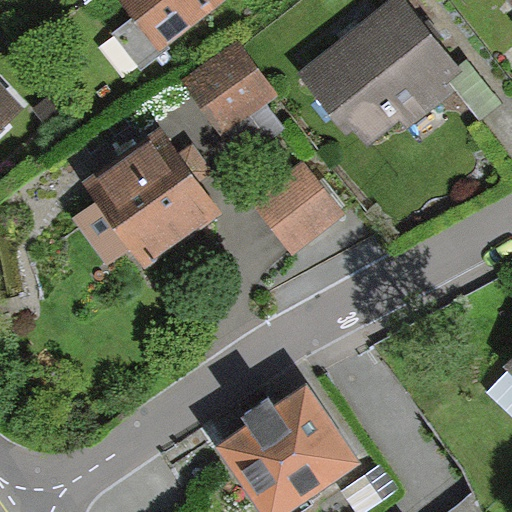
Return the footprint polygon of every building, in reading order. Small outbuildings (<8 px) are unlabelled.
[(116,0),(150,44),(208,0),(116,0)] [(511,0),(503,0),(511,12),(511,0)] [(471,119),(494,101),(459,58),(446,69),(393,3),(308,71),(362,137),(437,77),(471,119)] [(259,89),(238,58),(190,90),(211,121),(259,89)] [(0,116),(11,107),(0,94),(0,116)] [(181,150),(170,159),(154,138),(90,188),(143,257),(206,208),(189,186),(202,177),(181,150)] [(253,200),(288,250),(332,220),(298,169),(253,200)] [(261,399),(236,415),(246,429),(216,450),(259,511),(273,511),(349,460),(301,389),(269,411),(261,399)]
